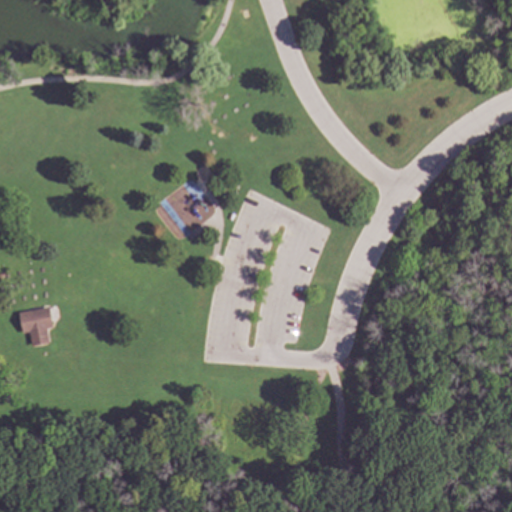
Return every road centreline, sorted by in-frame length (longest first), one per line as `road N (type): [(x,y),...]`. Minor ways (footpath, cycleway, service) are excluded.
road 1 (residential): [(400,194),(332,134),(304,93),(266,0)]
road 2 (residential): [(327,361),(359,264),(400,194)]
